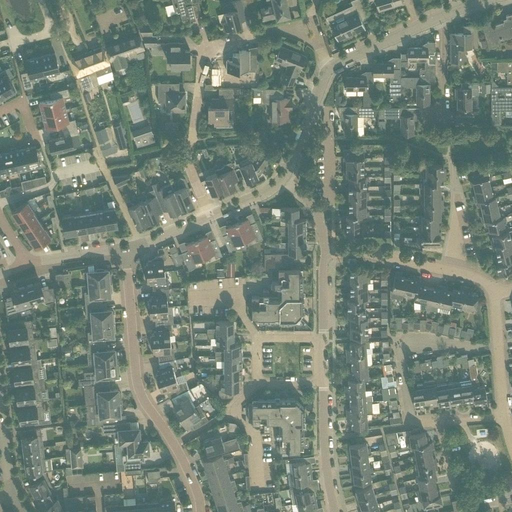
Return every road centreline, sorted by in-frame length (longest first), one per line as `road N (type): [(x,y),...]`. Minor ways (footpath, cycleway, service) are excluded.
road 1 (residential): [(206,213),(190,149),(213,47),(307,35),(330,66)]
road 2 (residential): [(199,511),(194,486),(138,383),(125,250)]
road 3 (residential): [(323,382),(259,375),(266,334),(322,335)]
road 4 (residential): [(457,273),(323,249)]
road 5 (residential): [(335,511),(323,382)]
road 6 (residential): [(506,415),(497,292)]
road 7 (residential): [(442,18),(330,66)]
